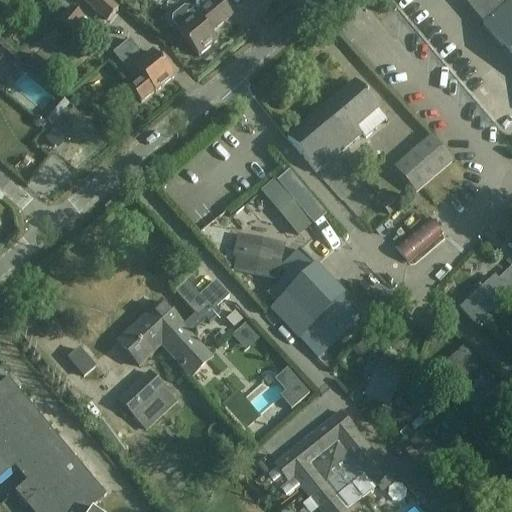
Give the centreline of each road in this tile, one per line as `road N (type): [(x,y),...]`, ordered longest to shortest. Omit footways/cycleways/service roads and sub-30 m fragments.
road 1 (unknown): [(121,168),(438,511)]
road 2 (tertiary): [(48,229),(324,0)]
road 3 (unknown): [(0,354),(126,511)]
road 4 (unknown): [(511,96),(437,0)]
